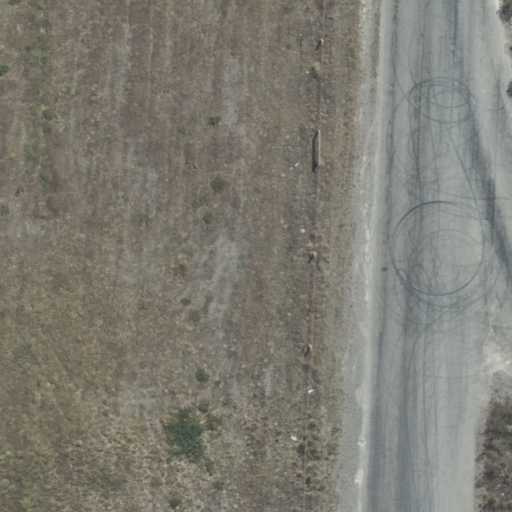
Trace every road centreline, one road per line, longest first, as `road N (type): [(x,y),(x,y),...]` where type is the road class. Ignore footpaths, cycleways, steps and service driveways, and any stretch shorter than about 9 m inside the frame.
road 1 (unclassified): [(404,511),(423,0)]
road 2 (track): [(511,215),(439,0)]
